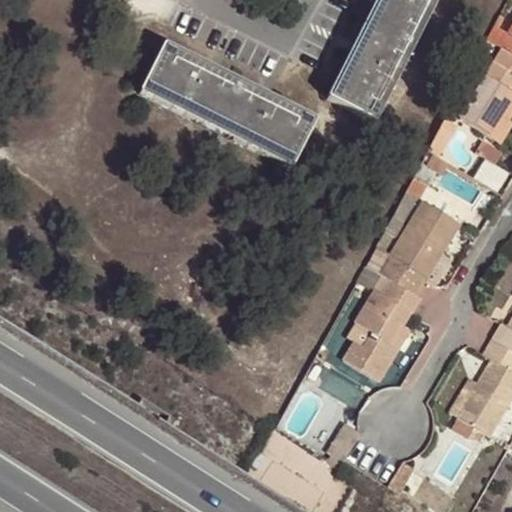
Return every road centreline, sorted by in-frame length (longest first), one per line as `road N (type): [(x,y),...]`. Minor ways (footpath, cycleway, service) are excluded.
road 1 (motorway): [(232,511),(0,363)]
road 2 (residential): [(381,427),(458,317),(465,277),(511,203)]
